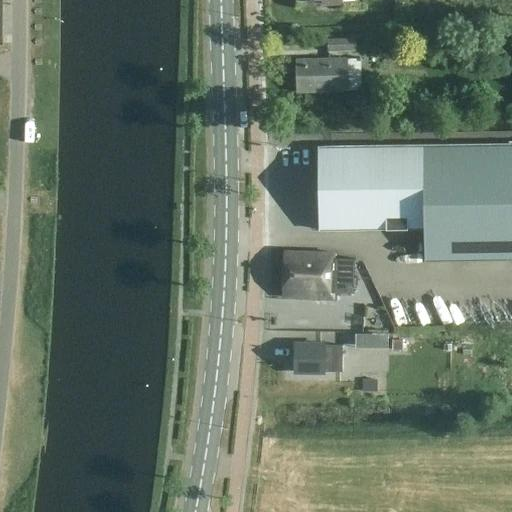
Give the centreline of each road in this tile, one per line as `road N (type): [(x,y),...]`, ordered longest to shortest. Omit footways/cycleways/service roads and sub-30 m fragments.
road 1 (primary): [(194,511),(223,287),(220,0)]
road 2 (residential): [(0,379),(17,0)]
